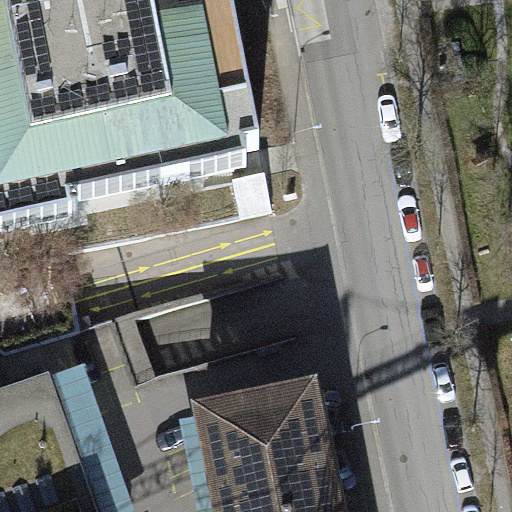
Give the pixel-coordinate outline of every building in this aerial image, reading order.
[(0,0),(0,232),(71,218),(68,203),(245,167),(242,152),(259,148),(228,0),(0,0)] [(262,176),(231,181),(238,220),(269,215),(262,176)] [(133,511),(83,369),(50,380),(96,511),(133,511)] [(0,395),(0,511),(96,511),(50,380),(49,378),(0,395)] [(331,511),(309,398),(204,419),(222,511),(331,511)]
